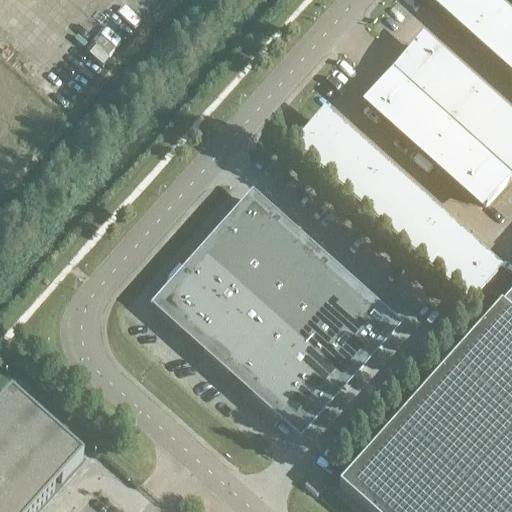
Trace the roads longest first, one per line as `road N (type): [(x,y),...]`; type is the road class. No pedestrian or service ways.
road 1 (unclassified): [(82,342),(93,292),(356,0)]
road 2 (unclassified): [(82,342),(109,384),(254,511)]
